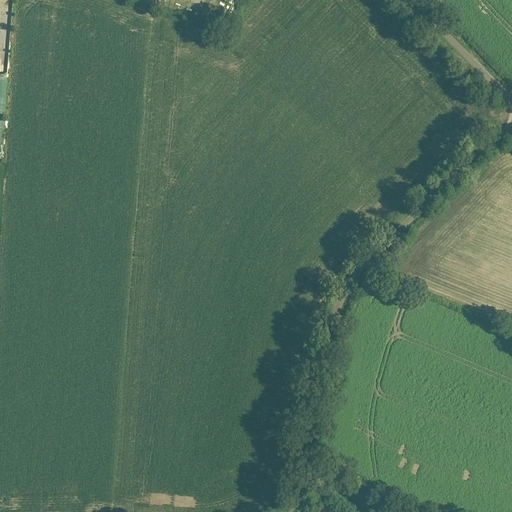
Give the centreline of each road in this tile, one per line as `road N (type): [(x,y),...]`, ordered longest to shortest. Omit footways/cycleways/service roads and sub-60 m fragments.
road 1 (unclassified): [(288,511),(313,378),(345,289),(427,200),(511,125)]
road 2 (unclassified): [(511,103),(409,0)]
